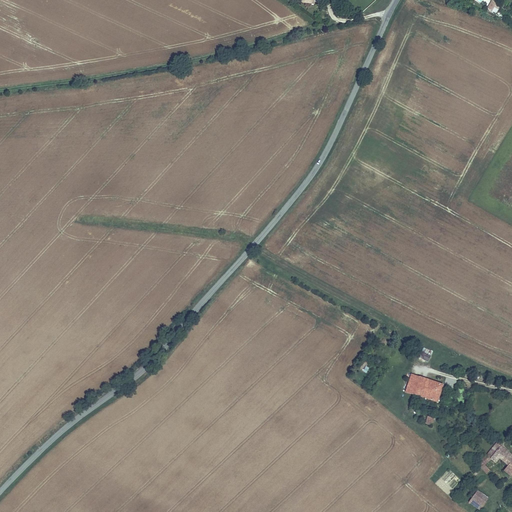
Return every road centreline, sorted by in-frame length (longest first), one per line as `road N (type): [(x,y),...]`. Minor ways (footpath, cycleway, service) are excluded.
road 1 (unclassified): [(397,0),(308,179),(153,358),(59,431),(0,490)]
road 2 (track): [(388,12),(111,75),(0,88)]
